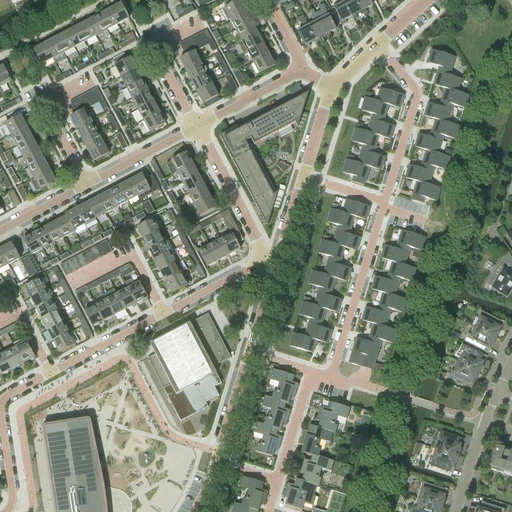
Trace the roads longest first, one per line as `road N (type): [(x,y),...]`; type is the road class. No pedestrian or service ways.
road 1 (residential): [(0,402),(267,259)]
road 2 (residential): [(211,459),(273,260)]
road 3 (residential): [(331,376),(384,201)]
road 4 (residential): [(384,201),(415,96),(376,43)]
road 5 (residential): [(267,259),(195,124)]
road 6 (residential): [(86,182),(44,105),(93,79)]
road 7 (residential): [(195,124),(154,47),(203,21)]
road 8 (residential): [(277,480),(312,371),(331,376)]
road 9 (residential): [(456,511),(496,394)]
road 10 (residential): [(86,182),(195,124)]
